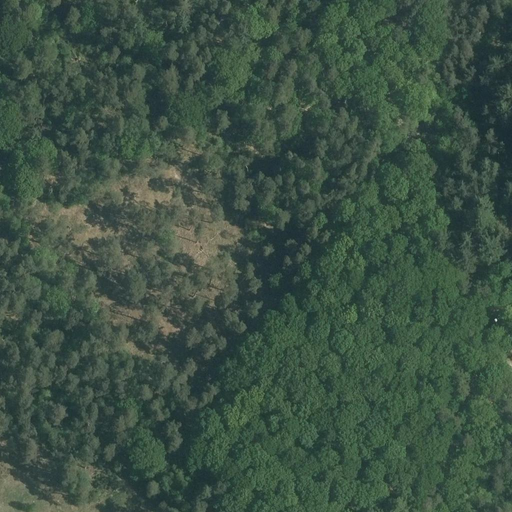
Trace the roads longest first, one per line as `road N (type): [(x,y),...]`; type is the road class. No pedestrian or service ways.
road 1 (track): [(408,137),(481,326),(511,375)]
road 2 (track): [(363,0),(408,137)]
